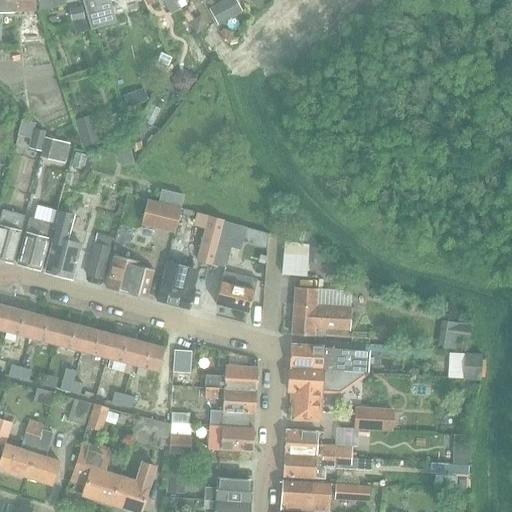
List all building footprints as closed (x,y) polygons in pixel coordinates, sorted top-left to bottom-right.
[(0,0),(0,11),(36,11),(34,0),(0,0)] [(63,0),(37,0),(39,8),(64,3),(63,0)] [(82,0),(91,28),(116,21),(110,0),(82,0)] [(146,0),(148,2),(151,0),(162,0),(169,12),(178,8),(174,2),(173,0),(146,0)] [(234,0),(225,0),(209,9),(217,25),(241,12),(234,0)] [(87,30),(83,18),(81,7),(68,9),(71,21),(76,34),(87,30)] [(225,29),(218,34),(224,44),(232,39),(232,33),(225,29)] [(177,71),(173,77),(174,85),(180,90),(187,89),(192,82),(191,75),(185,70),(177,71)] [(143,89),(123,96),(127,108),(147,101),(143,89)] [(91,115),(74,120),(82,146),(99,141),(91,115)] [(28,148),(40,150),(44,127),(32,125),(28,148)] [(60,142),(47,139),(42,157),(55,161),(60,142)] [(161,190),(158,202),(180,206),(182,195),(161,190)] [(180,208),(147,200),(142,224),(174,232),(180,208)] [(2,208),(1,215),(0,218),(0,259),(12,263),(25,214),(2,208)] [(53,240),(45,272),(72,279),(81,245),(66,241),(74,214),(68,212),(57,209),(55,215),(49,239),(53,240)] [(209,218),(198,261),(210,264),(221,221),(216,220),(209,218)] [(25,233),(17,264),(39,270),(51,225),(30,219),(26,233),(25,233)] [(221,221),(210,264),(211,264),(225,268),(230,247),(239,250),(245,227),(242,226),(222,221),(221,221)] [(101,278),(109,247),(93,243),(86,274),(101,278)] [(309,247),(307,263),(318,265),(320,249),(309,247)] [(106,287),(145,298),(153,270),(141,267),(142,263),(115,256),(106,287)] [(186,285),(188,274),(191,266),(167,260),(165,268),(156,301),(188,309),(194,287),(186,285)] [(224,271),(215,303),(248,312),(256,280),(224,271)] [(350,330),(352,308),(319,306),(320,290),(295,288),(294,304),(291,334),(314,336),(314,327),(350,330)] [(0,304),(0,340),(1,341),(4,329),(10,307),(0,304)] [(4,329),(1,341),(24,347),(33,313),(10,307),(4,329)] [(53,319),(42,360),(69,367),(80,326),(61,321),(53,319)] [(441,321),(438,346),(455,348),(456,339),(468,341),(470,324),(441,321)] [(80,326),(69,367),(94,374),(105,333),(87,327),(80,326)] [(105,333),(94,374),(120,381),(131,339),(112,334),(105,333)] [(131,339),(120,381),(147,388),(157,346),(138,341),(131,339)] [(289,367),(363,372),(365,351),(323,348),(323,346),(290,344),(289,367)] [(173,352),(171,386),(188,387),(190,353),(173,352)] [(464,354),(462,378),(480,379),(482,354),(464,352),(464,354)] [(207,376),(206,388),(256,390),(257,368),(225,366),(224,377),(207,376)] [(292,419),(319,420),(320,390),(333,391),(341,391),(349,383),(363,372),(289,367),(288,391),(294,391),(292,419)] [(53,381),(51,388),(63,391),(65,384),(53,381)] [(65,384),(63,391),(74,395),(76,387),(65,384)] [(249,413),(254,414),(256,390),(206,388),(205,398),(224,399),(223,412),(222,426),(248,427),(249,413)] [(104,394),(102,402),(114,405),(116,397),(104,394)] [(116,397),(114,405),(125,408),(127,400),(116,397)] [(69,420),(85,425),(91,404),(75,399),(69,420)] [(175,399),(175,409),(193,409),(193,399),(175,399)] [(108,410),(95,405),(88,427),(102,431),(108,410)] [(355,409),(354,428),(392,430),(393,411),(355,409)] [(172,423),(171,434),(190,436),(191,424),(189,424),(189,415),(173,413),(172,423)] [(4,446),(0,459),(0,468),(27,477),(35,453),(38,444),(42,430),(44,423),(28,418),(22,439),(19,448),(5,444),(4,446)] [(168,449),(169,425),(139,418),(132,439),(168,449)] [(0,419),(0,444),(4,446),(5,444),(11,423),(0,419)] [(253,451),(254,428),(222,426),(220,459),(238,460),(238,451),(253,451)] [(35,453),(27,477),(51,485),(59,461),(45,456),(52,433),(42,430),(38,444),(35,453)] [(285,430),(284,454),(351,458),(352,446),(317,444),(318,432),(285,430)] [(171,434),(170,453),(189,454),(190,436),(171,434)] [(453,435),(453,464),(467,465),(467,436),(453,435)] [(71,481),(85,485),(82,494),(111,503),(120,475),(104,470),(109,452),(96,449),(82,444),(71,481)] [(284,454),(282,476),(321,478),(324,476),(324,468),(371,471),(372,459),(351,458),(284,454)] [(120,475),(111,503),(140,511),(155,466),(141,462),(136,480),(120,475)] [(431,464),(430,473),(466,475),(466,466),(431,464)] [(168,472),(166,492),(183,494),(185,473),(168,472)] [(205,499),(217,500),(249,502),(250,480),(218,478),(218,487),(206,487),(205,499)] [(280,509),(311,511),(316,511),(328,511),(329,499),(368,501),(369,487),(282,481),(280,509)] [(215,511),(248,511),(249,502),(217,500),(205,499),(204,508),(216,509),(215,511)]
